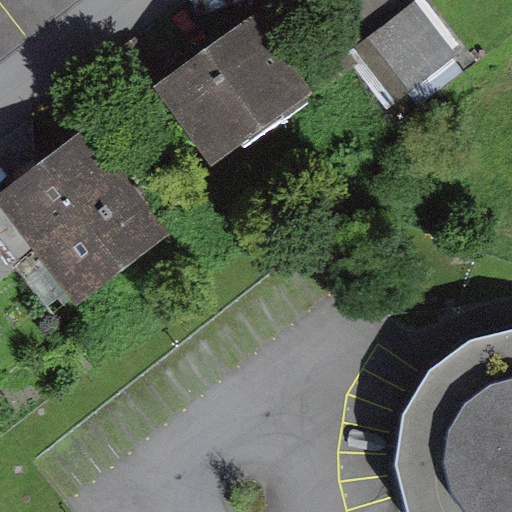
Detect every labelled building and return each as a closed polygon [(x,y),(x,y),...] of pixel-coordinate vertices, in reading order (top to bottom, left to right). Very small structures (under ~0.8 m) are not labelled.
[(233,0),(182,36),(240,119),(338,50),(302,0),(233,0)] [(466,39),(439,0),(401,0),(367,23),(406,80),(466,39)] [(27,147),(103,256),(188,197),(112,88),(27,147)] [(0,262),(0,304),(20,289),(0,262)] [(511,511),(511,325),(463,329),(419,355),(392,397),(391,444),(404,501),(410,511),(511,511)]
